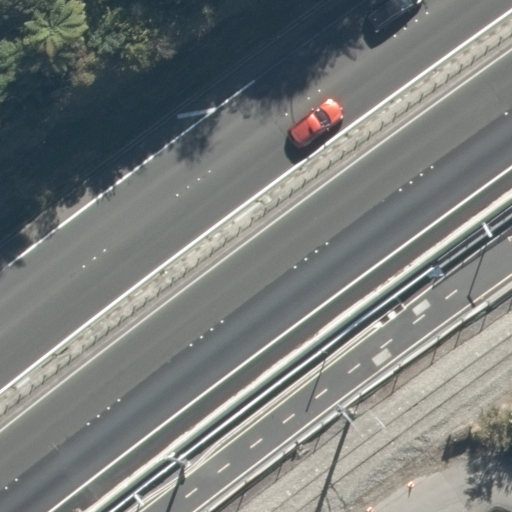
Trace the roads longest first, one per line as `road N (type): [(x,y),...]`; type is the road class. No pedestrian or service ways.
road 1 (trunk): [(511,106),(0,495)]
road 2 (trunk): [(0,329),(444,0)]
